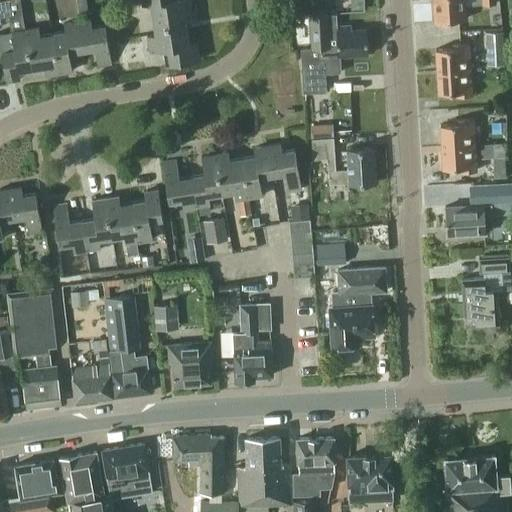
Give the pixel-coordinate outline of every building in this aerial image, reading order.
[(0,0),(0,16),(9,15),(9,19),(23,17),(20,0),(0,0)] [(192,13),(190,0),(166,0),(142,4),(142,5),(150,3),(155,33),(186,28),(184,14),(192,13)] [(465,18),(463,0),(432,0),(434,20),(465,18)] [(351,24),(337,25),(337,13),(310,15),(312,47),(301,48),(304,92),(327,91),(326,72),(341,71),(340,55),(369,53),(367,28),(352,29),(351,24)] [(77,20),(82,50),(94,48),(97,66),(111,64),(105,24),(92,26),(91,18),(77,20)] [(69,52),(82,50),(77,20),(63,22),(65,31),(52,33),(59,72),(72,70),(69,52)] [(38,27),(25,29),(31,68),(44,66),(45,74),(59,72),(52,33),(40,35),(38,27)] [(186,28),(155,33),(147,34),(150,51),(162,49),(165,64),(200,59),(197,42),(189,44),(186,28)] [(31,68),(25,29),(11,31),(0,32),(0,51),(1,51),(6,81),(20,78),(19,70),(31,68)] [(509,63),(508,31),(479,32),(480,47),(493,47),(494,64),(509,63)] [(435,48),(436,70),(470,68),(469,42),(452,43),(452,47),(435,48)] [(288,68),(298,68),(297,48),(287,49),(288,68)] [(472,94),(470,68),(436,70),(437,92),(456,91),(456,95),(472,94)] [(439,123),(441,146),(475,143),(473,117),(453,119),(454,122),(439,123)] [(311,137),(333,135),(332,123),(310,124),(311,137)] [(328,158),(329,184),(376,182),(374,148),(347,149),(348,169),(336,169),(334,137),(311,138),(312,158),(328,158)] [(505,176),(504,141),(480,142),(481,156),(493,156),(493,177),(505,176)] [(280,143),(267,145),(272,174),(284,172),(287,190),(301,188),(295,149),(282,151),(280,143)] [(475,143),(441,146),(442,168),(460,167),(460,171),(477,169),(475,143)] [(259,176),(272,174),(267,145),(253,147),(255,155),(242,157),(248,197),(262,194),(259,176)] [(237,198),(248,197),(242,157),(230,159),(228,151),(215,153),(221,193),(234,191),(235,199),(237,198)] [(209,195),(221,193),(215,153),(201,155),(204,174),(191,176),(196,205),(210,203),(209,195)] [(196,205),(191,176),(179,178),(176,159),(162,162),(168,201),(181,199),(183,207),(196,205)] [(480,181),(481,199),(505,198),(504,180),(480,181)] [(22,186),(8,188),(13,218),(25,216),(28,234),(42,231),(36,192),(23,194),(22,186)] [(0,220),(13,218),(8,188),(0,189),(0,238),(3,238),(0,220)] [(145,199),(133,201),(139,240),(153,238),(150,220),(163,218),(158,188),(144,191),(145,199)] [(139,240),(133,201),(120,203),(119,195),(105,197),(111,236),(124,234),(127,254),(139,253),(137,241),(139,240)] [(99,238),(111,236),(105,197),(91,199),(94,217),(82,219),(87,249),(100,247),(99,238)] [(248,197),(237,198),(240,215),(251,213),(248,197)] [(309,217),(307,202),(290,204),(292,218),(309,217)] [(492,215),(491,202),(445,205),(447,235),(486,232),(485,215),(492,215)] [(87,249),(82,219),(69,221),(66,203),(52,205),(59,245),(72,243),(73,251),(87,249)] [(206,242),(228,238),(224,216),(203,220),(206,242)] [(289,221),(290,232),(311,230),(310,219),(289,221)] [(312,240),(311,230),(290,232),(290,242),(312,240)] [(205,260),(200,235),(185,237),(189,262),(205,260)] [(290,242),(291,253),(313,251),(312,240),(290,242)] [(317,248),(317,264),(345,263),(344,247),(317,248)] [(314,262),(313,251),(291,253),(292,264),(314,262)] [(142,266),(153,265),(152,255),(141,256),(142,266)] [(464,327),(499,324),(497,289),(511,288),(509,256),(479,258),(480,272),(485,272),(485,276),(460,278),(464,327)] [(315,273),(314,262),(292,264),(293,274),(315,273)] [(332,292),(333,305),(329,305),(331,345),(359,343),(358,335),(372,334),(370,291),(386,290),(385,266),(338,269),(339,291),(332,292)] [(56,365),(51,365),(49,346),(59,345),(53,288),(8,293),(15,356),(35,354),(36,367),(22,369),(27,406),(60,403),(56,365)] [(88,304),(87,290),(70,291),(71,305),(88,304)] [(146,354),(135,355),(134,348),(140,347),(137,315),(142,314),(139,293),(102,297),(114,396),(151,391),(146,354)] [(168,303),(168,299),(154,300),(154,304),(153,304),(155,329),(178,327),(176,303),(168,303)] [(270,302),(240,303),(241,332),(233,332),(235,380),(255,379),(254,375),(273,374),(271,340),(252,341),(252,332),(258,331),(257,328),(271,328),(270,302)] [(0,412),(9,410),(0,373),(0,370),(15,367),(8,328),(0,329),(0,412)] [(211,341),(168,344),(169,362),(172,362),(174,384),(211,381),(209,359),(212,359),(211,341)] [(108,363),(71,368),(75,401),(112,396),(108,363)] [(203,464),(202,492),(223,492),(224,453),(224,437),(212,437),(212,434),(175,435),(174,460),(191,460),(191,465),(203,464)] [(300,462),(301,474),(295,474),(296,493),(319,492),(318,474),(335,474),(334,462),(337,462),(335,436),(297,438),(298,462),(300,462)] [(247,466),(238,466),(240,486),(241,507),(268,506),(293,504),(292,483),(291,464),(282,465),(280,437),(246,439),(247,466)] [(145,442),(104,450),(109,481),(112,498),(154,490),(151,474),(145,442)] [(63,456),(60,457),(69,511),(112,511),(109,492),(104,493),(96,453),(96,451),(78,454),(78,453),(76,454),(63,456)] [(392,454),(348,456),(350,494),(373,493),(373,501),(395,500),(394,492),(392,454)] [(507,511),(507,493),(511,492),(511,486),(511,475),(497,476),(496,456),(446,459),(448,497),(439,497),(440,511),(507,511)] [(20,495),(10,497),(11,511),(35,511),(36,511),(54,508),(51,492),(61,490),(59,475),(55,475),(52,457),(15,464),(20,495)] [(11,511),(10,497),(0,498),(0,496),(0,511),(11,511)] [(314,511),(314,498),(293,499),(293,511),(314,511)] [(239,511),(239,501),(202,500),(202,511),(239,511)]
